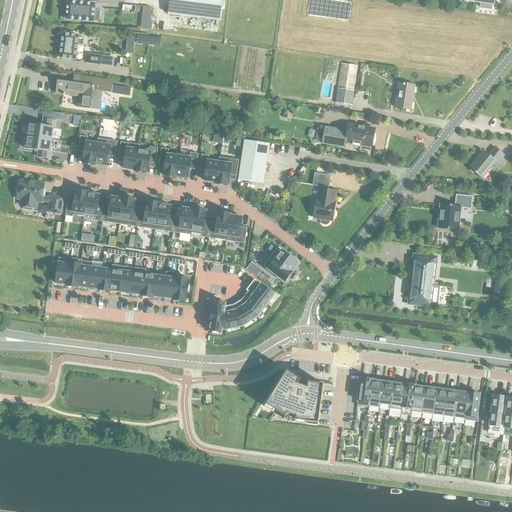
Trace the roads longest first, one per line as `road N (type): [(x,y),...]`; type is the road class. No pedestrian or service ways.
road 1 (residential): [(331,275),(230,197),(62,173)]
road 2 (tertiary): [(331,275),(511,52)]
road 3 (residential): [(344,357),(511,377)]
road 4 (unclassified): [(511,360),(347,337)]
road 5 (tertiary): [(31,341),(194,361)]
road 6 (residential): [(198,326),(51,308)]
road 7 (tertiary): [(194,361),(241,361),(309,334)]
